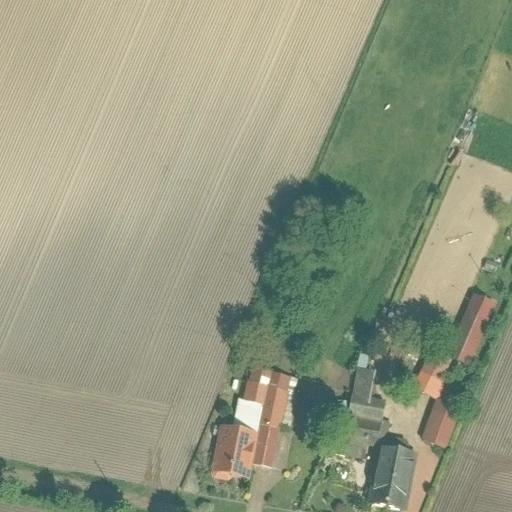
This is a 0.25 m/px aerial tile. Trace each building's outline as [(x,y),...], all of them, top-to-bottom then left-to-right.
[(471,367),(499,304),(474,293),(447,356),(471,367)] [(443,385),(454,362),(432,351),(421,375),(443,385)] [(294,381),(251,370),(236,429),(220,425),(207,476),(249,486),(254,467),(271,471),(294,381)] [(387,403),(370,400),(374,373),(357,371),(349,420),(383,425),(387,403)] [(449,397),(425,387),(409,427),(432,437),(449,397)] [(410,455),(381,450),(371,507),(400,511),(410,455)]
